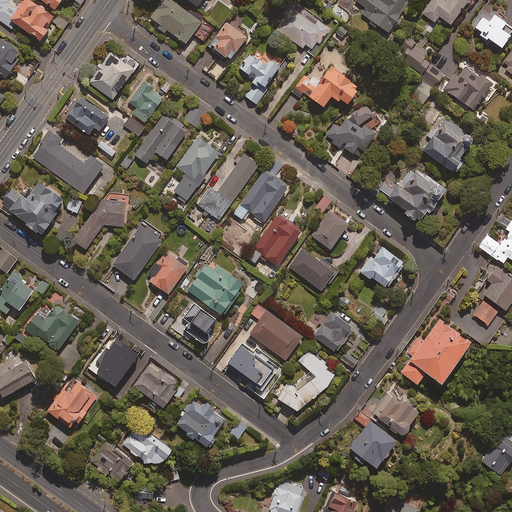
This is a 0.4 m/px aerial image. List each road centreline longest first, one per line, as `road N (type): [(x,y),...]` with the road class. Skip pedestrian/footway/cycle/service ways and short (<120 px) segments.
road 1 (residential): [(99,14),(444,267)]
road 2 (residential): [(0,226),(297,444)]
road 3 (residential): [(444,267),(353,394),(297,444)]
road 4 (tertiary): [(99,14),(0,155)]
road 5 (residential): [(297,444),(206,480),(200,496),(207,511)]
road 6 (secondary): [(0,439),(103,511)]
